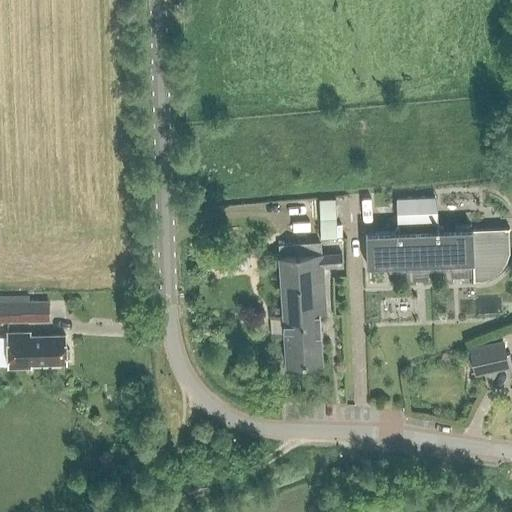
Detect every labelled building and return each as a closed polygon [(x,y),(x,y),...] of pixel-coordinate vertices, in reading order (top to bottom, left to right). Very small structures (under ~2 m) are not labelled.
[(325,197),(327,237),(343,237),(341,197),(325,197)] [(509,228),(435,231),(435,230),(438,230),(438,227),(435,227),(434,197),(398,199),(399,232),(365,234),(366,267),(387,266),(389,273),(412,272),(413,280),(426,279),(427,271),(448,270),(450,278),(473,277),(473,281),(474,281),(474,277),(483,277),(491,273),(497,268),(503,260),(506,252),(505,243),(505,230),(509,230),(509,228)] [(271,337),(285,336),(287,364),(322,362),(319,313),(326,312),(323,266),(342,265),(341,254),(322,255),(321,243),(279,246),(280,257),(284,315),(269,316),(271,337)] [(0,303),(0,321),(29,322),(28,303),(0,303)] [(68,349),(65,348),(65,335),(30,336),(30,332),(6,333),(7,369),(31,369),(30,364),(66,363),(66,358),(69,356),(68,349)] [(509,369),(503,340),(468,348),(474,376),(509,369)]
